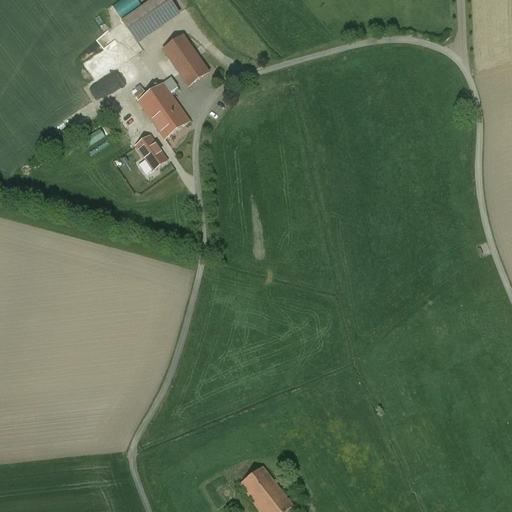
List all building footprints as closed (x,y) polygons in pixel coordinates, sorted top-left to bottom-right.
[(178,14),(168,0),(154,0),(122,22),(137,43),(178,14)] [(209,74),(183,37),(163,51),(189,88),(209,74)] [(100,100),(118,88),(112,78),(106,82),(107,85),(95,93),(100,100)] [(172,80),(164,86),(172,98),(180,92),(172,80)] [(164,86),(163,85),(138,103),(165,141),(190,124),(172,98),(164,86)] [(167,162),(151,139),(137,148),(154,171),(167,162)] [(154,171),(137,148),(130,153),(147,176),(154,171)] [(287,511),(293,508),(262,468),(239,486),(259,511),(287,511)]
